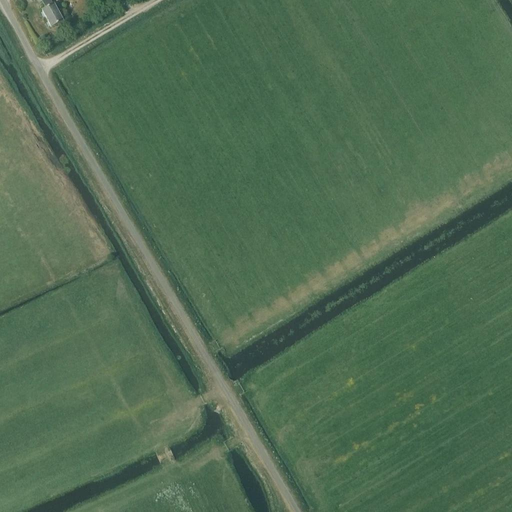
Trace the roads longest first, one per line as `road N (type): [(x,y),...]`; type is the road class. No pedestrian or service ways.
road 1 (unclassified): [(297,511),(2,0)]
road 2 (unknown): [(38,68),(154,0)]
